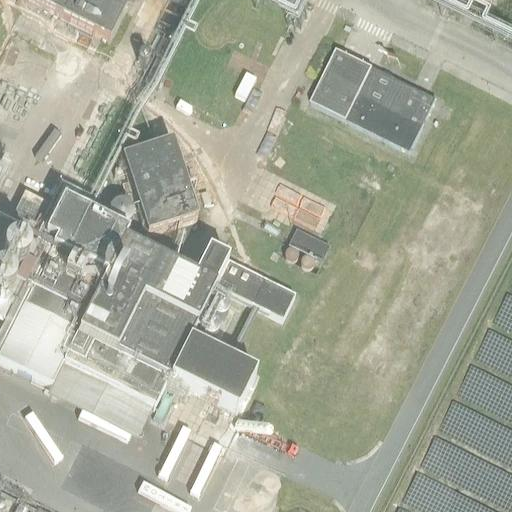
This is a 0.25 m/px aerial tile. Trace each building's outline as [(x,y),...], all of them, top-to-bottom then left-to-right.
[(18,0),(61,21),(108,44),(129,0),(18,0)] [(435,104),(372,72),(337,55),(311,108),(409,157),(435,104)] [(121,163),(146,241),(196,225),(171,147),(121,163)] [(23,197),(8,227),(54,250),(17,323),(11,336),(0,357),(0,366),(50,392),(46,400),(136,445),(167,383),(236,418),(255,380),(188,347),(197,329),(215,293),(282,326),(294,300),(208,257),(195,283),(124,247),(128,239),(61,206),(58,214),(23,197)] [(296,234),(286,254),(319,271),(329,250),(296,234)] [(0,283),(17,291),(27,265),(0,254),(0,283)] [(168,483),(187,433),(177,429),(158,479),(168,483)] [(201,445),(184,495),(201,501),(217,451),(201,445)]
